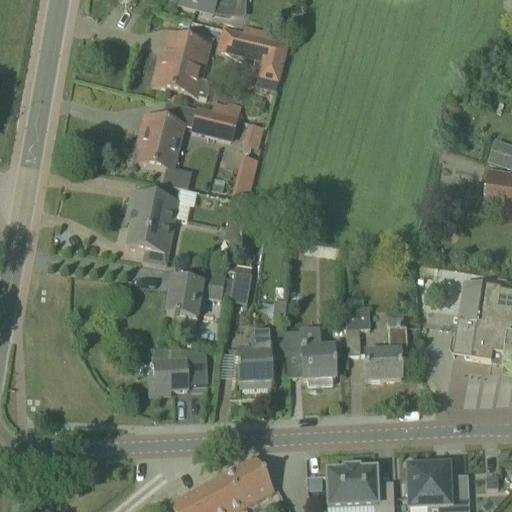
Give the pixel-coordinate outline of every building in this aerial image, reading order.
[(175,0),(173,10),(212,20),(217,0),(229,0),(237,2),(237,0),(175,0)] [(255,91),(275,96),(277,89),(278,89),(288,51),(242,39),(242,37),(222,32),(216,55),(260,66),(255,82),(257,83),(255,91)] [(152,91),(195,102),(206,105),(208,94),(206,85),(200,84),(208,52),(170,42),(162,70),(158,69),(152,91)] [(210,116),(196,112),(190,137),(231,148),(237,125),(210,118),(210,116)] [(144,142),(138,168),(157,173),(165,175),(171,176),(172,173),(183,132),(164,127),(144,122),(139,141),(144,142)] [(244,149),(258,151),(261,133),(248,130),(244,149)] [(511,173),(511,149),(495,144),(488,167),(509,174),(509,173),(511,173)] [(232,199),(250,203),(258,165),(240,161),(232,199)] [(483,209),(511,213),(511,182),(509,182),(510,179),(489,175),(483,209)] [(160,190),(184,192),(186,178),(162,176),(160,190)] [(177,207),(131,197),(127,219),(132,220),(125,252),(144,256),(141,267),(164,272),(166,260),(174,223),(186,226),(189,211),(177,209),(177,207)] [(443,201),(439,226),(453,228),(457,203),(443,201)] [(338,249),(305,243),(298,242),(296,256),(294,255),(290,305),(301,305),(304,257),(335,262),(338,249)] [(229,308),(246,310),(251,282),(250,282),(252,272),(236,270),(235,276),(233,276),(232,284),(229,305),(229,308)] [(175,330),(193,333),(199,302),(221,306),(222,304),(229,305),(232,284),(223,283),(224,281),(202,277),(200,290),(191,288),(171,285),(165,320),(173,321),(173,323),(177,323),(175,330)] [(470,360),(470,363),(491,366),(491,365),(503,367),(503,364),(504,364),(504,360),(511,361),(511,295),(500,294),(501,292),(482,289),(464,286),(454,348),(460,349),(466,359),(470,360)] [(362,301),(347,302),(348,313),(363,312),(362,301)] [(286,307),(274,306),(273,327),(284,328),(286,307)] [(368,314),(345,315),(346,323),(345,323),(347,362),(361,361),(359,336),(369,335),(368,314)] [(400,385),(399,360),(401,359),(401,358),(407,357),(406,333),(403,333),(402,321),(387,322),(387,329),(387,334),(388,358),(364,359),(364,366),(365,386),(400,385)] [(285,362),(301,361),(302,385),(306,385),(307,390),(332,389),(332,384),(334,384),(333,371),(334,371),(334,366),(333,366),(332,353),(317,354),(317,336),(283,338),(285,362)] [(269,362),(285,362),(283,338),(250,340),(251,358),(237,358),(237,371),(236,371),(236,376),(237,376),(238,394),(270,392),(269,362)] [(172,366),(152,367),(154,396),(187,395),(187,390),(207,390),(205,360),(172,354),(172,366)] [(210,486),(224,511),(245,511),(273,497),(253,462),(210,486)] [(446,472),(406,473),(407,488),(405,488),(406,499),(407,499),(408,511),(466,511),(465,482),(464,482),(464,483),(447,484),(446,472)] [(325,477),(326,511),(348,511),(374,511),(390,511),(390,490),(375,491),(374,475),(357,475),(357,473),(342,474),(342,476),(325,477)] [(485,482),(485,495),(497,494),(497,482),(485,482)] [(167,511),(224,511),(210,486),(167,511)]
